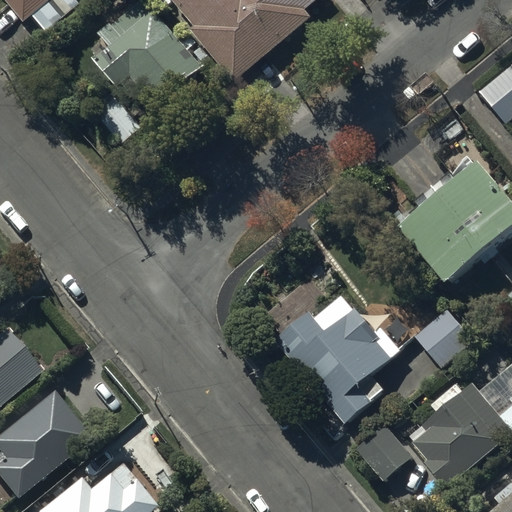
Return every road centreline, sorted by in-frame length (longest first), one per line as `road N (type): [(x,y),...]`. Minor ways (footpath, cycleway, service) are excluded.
road 1 (unclassified): [(486,0),(133,296)]
road 2 (unclassified): [(312,511),(133,296)]
road 3 (unclassified): [(133,296),(0,137)]
